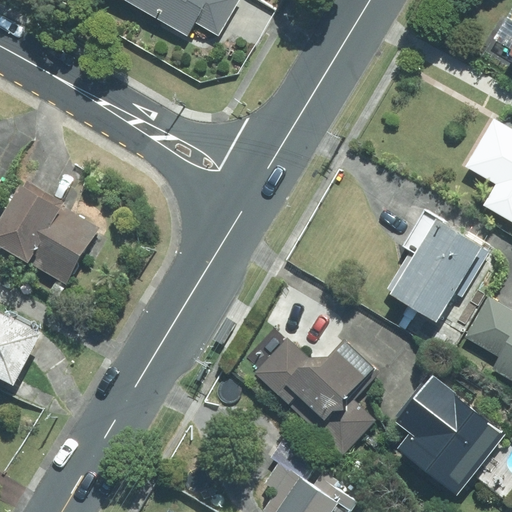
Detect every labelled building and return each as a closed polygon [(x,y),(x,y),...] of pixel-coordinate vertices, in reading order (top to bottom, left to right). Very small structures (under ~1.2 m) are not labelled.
[(122,0),(190,39),(198,25),(221,38),(243,0),(122,0)] [(511,221),(511,128),(499,121),(471,169),(502,187),(489,209),(511,221)] [(0,230),(0,240),(70,283),(104,227),(67,205),(68,202),(31,179),(0,230)] [(445,322),(489,247),(442,219),(429,211),(407,247),(421,255),(398,294),(445,322)] [(485,294),(476,288),(469,301),(478,306),(485,294)] [(511,307),(490,295),(467,337),(502,356),(495,368),(511,378),(511,307)] [(49,331),(0,305),(0,371),(22,383),(49,331)] [(313,356),(291,336),(258,372),(346,453),(379,417),(357,398),(383,370),(350,339),(336,354),(313,356)] [(463,495),(511,433),(466,397),(467,395),(439,374),(402,422),(416,432),(403,448),(463,495)] [(266,511),(350,511),(358,500),(340,488),(343,483),(327,473),(320,485),(311,479),(325,457),(289,434),(272,460),(280,464),(267,485),(279,493),(266,511)]
